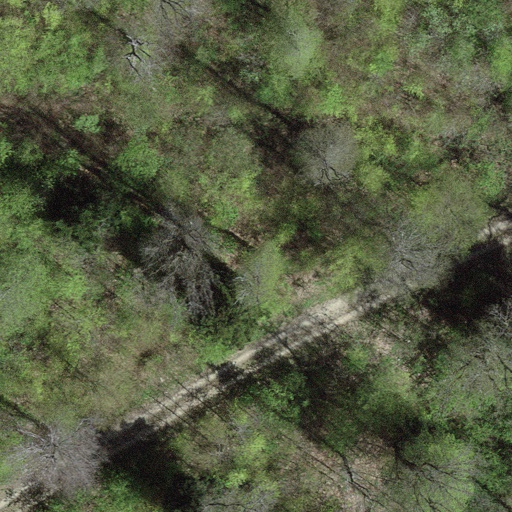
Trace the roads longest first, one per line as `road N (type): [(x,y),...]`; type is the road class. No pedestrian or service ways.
road 1 (track): [(511,268),(216,393),(29,511)]
road 2 (track): [(0,115),(511,206)]
